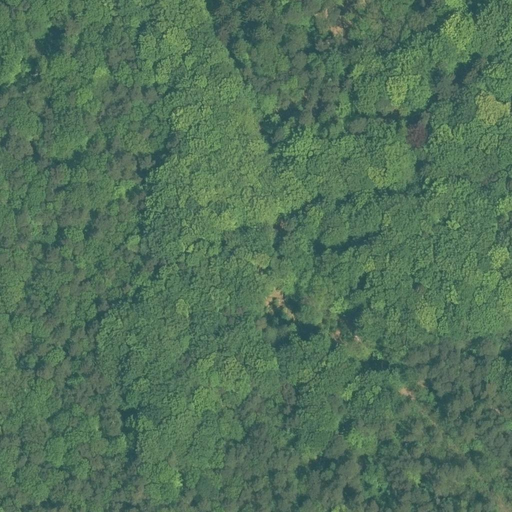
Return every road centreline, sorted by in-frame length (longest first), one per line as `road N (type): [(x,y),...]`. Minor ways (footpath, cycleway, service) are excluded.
road 1 (track): [(241,120),(308,273),(403,403),(501,511)]
road 2 (track): [(183,0),(241,120)]
